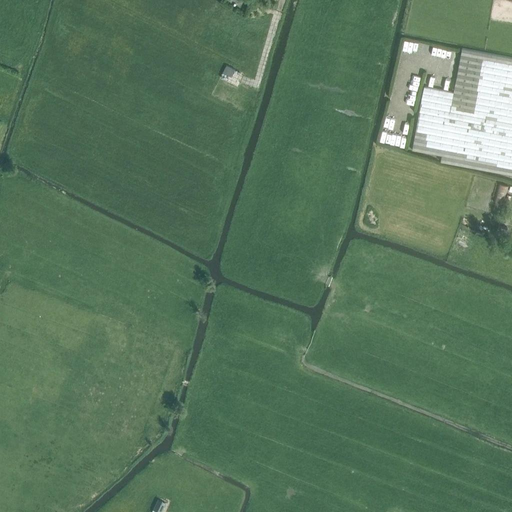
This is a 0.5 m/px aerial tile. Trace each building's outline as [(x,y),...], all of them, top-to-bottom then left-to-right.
[(412,50),(413,41),(404,40),(403,49),(412,50)] [(456,60),(457,50),(437,47),(436,56),(456,60)] [(441,163),(511,175),(511,59),(462,50),(454,93),(425,87),(413,151),(442,156),(441,163)] [(226,65),(223,72),(232,76),(235,69),(226,65)] [(408,92),(417,94),(419,84),(410,82),(408,92)] [(157,498),(151,511),(160,511),(165,502),(157,498)]
